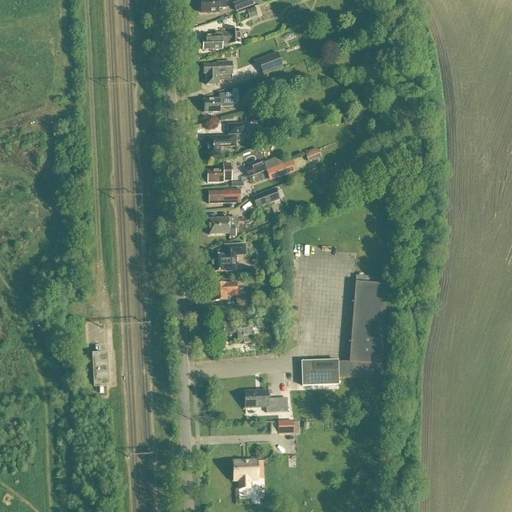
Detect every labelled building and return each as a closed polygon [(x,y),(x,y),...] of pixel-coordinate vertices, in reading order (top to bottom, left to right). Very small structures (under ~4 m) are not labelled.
[(217,9),(225,9),(224,0),(210,0),(199,1),(200,14),(218,14),(217,9)] [(250,0),(244,0),(232,5),(235,13),(253,6),(250,0)] [(257,17),(254,9),(247,11),(249,19),(257,17)] [(228,31),(228,35),(216,35),(216,37),(202,38),(202,45),(201,45),(201,50),(203,50),(203,52),(222,51),(221,45),(229,44),(229,46),(240,45),(239,30),(228,31)] [(268,61),(259,65),(263,77),(283,69),(277,54),(267,57),(268,61)] [(218,86),(218,82),(231,81),(231,76),(232,76),(232,63),(217,64),(217,66),(203,67),(203,69),(202,69),(202,73),(204,74),(204,76),(205,75),(206,86),(218,86)] [(285,76),(269,82),(274,95),(290,90),(285,76)] [(219,100),(203,101),(204,114),(220,113),(220,109),(233,108),(232,95),(219,96),(219,100)] [(256,109),(245,110),(245,124),(257,124),(256,109)] [(217,139),(204,140),(205,151),(204,151),(204,154),(205,156),(205,158),(219,157),(218,149),(234,147),(233,142),(238,142),(238,135),(244,135),(243,125),(226,126),(226,138),(217,139)] [(317,150),(303,156),(306,164),(320,158),(317,150)] [(291,161),(266,171),(269,179),(272,178),(294,170),(291,161)] [(263,173),(260,165),(242,172),(245,180),(263,173)] [(221,172),(205,173),(206,186),(221,185),(221,183),(229,183),(229,175),(230,173),(230,168),(229,166),(221,167),(221,172)] [(274,189),(251,198),(256,210),(279,201),(283,199),(280,191),(276,193),(274,189)] [(239,204),(239,192),(207,193),(207,199),(206,199),(206,203),(207,203),(208,205),(223,205),(223,204),(239,204)] [(206,220),(207,237),(227,236),(228,238),(235,238),(235,227),(228,228),(227,219),(206,220)] [(226,258),(209,258),(209,266),(207,267),(208,272),(209,272),(209,275),(234,274),(234,264),(232,264),(231,258),(244,258),(243,248),(225,248),(226,258)] [(380,285),(370,284),(355,283),(348,363),(337,363),(336,364),(300,365),(300,389),(337,388),(337,380),(356,379),(379,381),(380,366),(386,285),(380,285)] [(225,302),(224,298),(235,297),(234,285),(210,286),(211,303),(225,302)] [(250,298),(235,298),(236,307),(250,306),(250,298)] [(260,309),(242,310),(243,318),(257,317),(257,319),(261,318),(260,309)] [(231,344),(251,343),(250,322),(237,322),(237,325),(213,326),(214,341),(231,340),(231,344)] [(107,356),(93,356),(94,388),(109,387),(107,356)] [(267,392),(244,393),(245,410),(265,409),(266,414),(281,413),(281,399),(267,400),(267,392)] [(278,436),(293,435),(293,421),(277,422),(278,436)] [(249,491),(248,485),(248,481),(256,480),(255,463),(234,464),(234,481),(239,480),(239,491),(249,491)]
